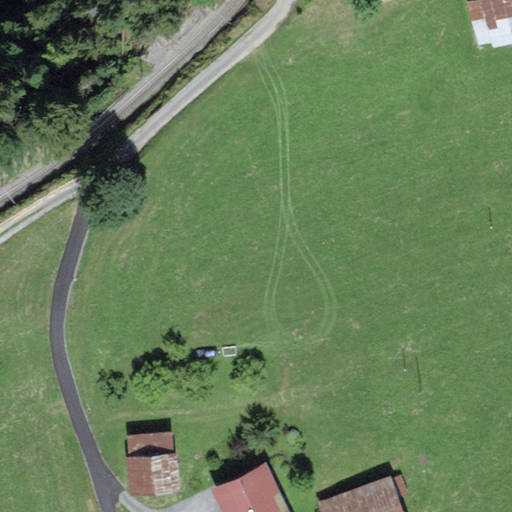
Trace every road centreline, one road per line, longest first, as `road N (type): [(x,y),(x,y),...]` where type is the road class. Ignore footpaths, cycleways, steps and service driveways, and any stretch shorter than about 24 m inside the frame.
road 1 (track): [(110,511),(68,389),(57,325),(87,205),(118,162)]
road 2 (track): [(284,0),(252,40),(118,162)]
road 3 (track): [(118,162),(0,236)]
